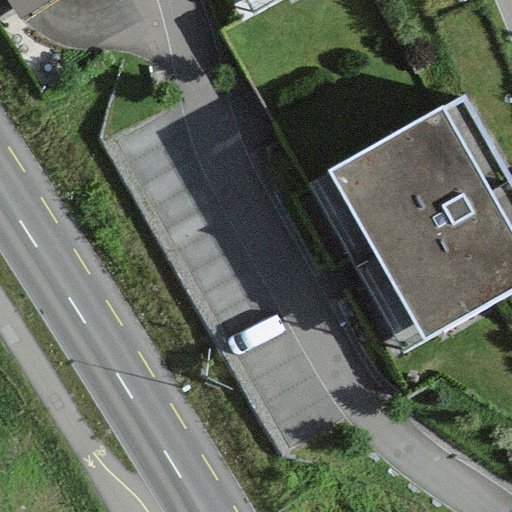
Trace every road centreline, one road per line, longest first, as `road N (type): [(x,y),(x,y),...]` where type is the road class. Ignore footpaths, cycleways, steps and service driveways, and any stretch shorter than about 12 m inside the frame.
road 1 (residential): [(176,0),(226,159),(348,375),(494,511)]
road 2 (primary): [(198,511),(0,192)]
